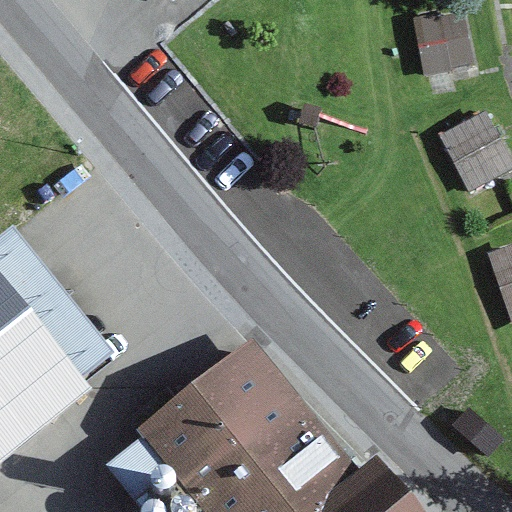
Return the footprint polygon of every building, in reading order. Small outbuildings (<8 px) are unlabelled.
[(471,16),(416,21),(422,80),(478,75),(471,16)] [(511,159),(490,114),(442,138),(473,201),(511,181),(511,159)] [(12,242),(0,251),(0,296),(79,394),(113,366),(12,242)] [(511,246),(487,252),(511,323),(511,246)] [(0,482),(91,412),(79,394),(0,296),(0,482)] [(144,450),(193,511),(329,511),(363,485),(255,352),(139,445),(144,450)] [(193,511),(144,450),(108,479),(134,511),(193,511)] [(363,485),(329,511),(409,511),(380,474),(363,485)]
